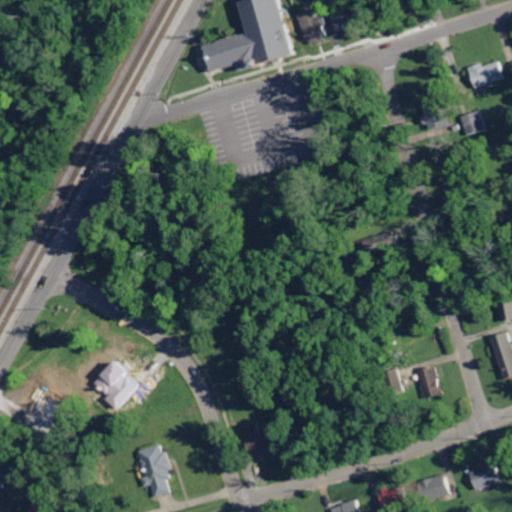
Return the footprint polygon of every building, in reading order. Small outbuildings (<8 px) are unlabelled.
[(423,0),(425,5),(424,5),(420,6),(421,11),(409,15),(407,10),(402,12),(399,0),(423,0)] [(341,30),(335,9),(344,6),(355,3),(361,25),(351,27),(348,28),(341,30)] [(321,17),(326,15),(327,15),(328,20),(329,22),(328,23),(326,23),(331,38),(315,43),(314,38),(310,39),(303,13),(306,12),(318,8),(321,17)] [(216,70),(213,61),(212,56),(208,43),(254,30),(262,56),(223,68),(216,70)] [(508,79),(495,83),(480,88),(475,72),(473,72),(472,68),(474,67),(476,66),(486,64),(486,66),(503,62),(508,79)] [(452,125),(433,130),(431,123),(428,124),(428,122),(427,121),(427,120),(426,117),(430,116),(426,102),(445,97),(452,125)] [(471,135),(465,117),(466,116),(483,111),(484,111),(490,129),(471,135)] [(397,234),(400,233),(402,241),(398,242),(400,246),(371,257),(366,241),(395,231),(397,234)] [(511,321),(506,323),(502,305),(511,303),(511,321)] [(511,378),(509,380),(495,338),(511,332),(511,378)] [(430,398),(428,388),(423,373),(422,370),(440,364),(443,375),(443,377),(448,393),(430,398)] [(393,395),(386,373),(401,368),(402,370),(408,389),(408,390),(393,395)] [(283,427),(281,420),(288,419),(289,425),(283,427)] [(264,434),(275,431),(281,449),(254,457),(248,434),(251,433),(249,426),(261,422),(264,434)] [(166,452),(169,451),(176,469),(172,471),(175,478),(170,480),(175,493),(174,493),(162,497),(161,497),(160,498),(155,485),(152,486),(150,487),(149,487),(145,478),(150,476),(149,471),(147,472),(146,467),(143,460),(145,460),(143,451),(163,444),(166,452)] [(480,490),(474,472),(483,469),(484,469),(484,468),(485,467),(498,463),(504,482),(484,489),(483,489),(480,490)] [(428,503),(422,482),(438,477),(440,476),(448,474),(455,494),(454,494),(448,496),(428,503)] [(413,506),(397,511),(394,511),(388,511),(382,491),(390,488),(391,488),(392,488),(393,492),(407,487),(413,506)] [(63,507),(59,511),(31,511),(30,511),(33,508),(30,506),(32,503),(34,505),(44,493),(63,507)] [(337,511),(336,509),(346,506),(347,505),(347,504),(348,504),(360,499),(364,511),(337,511)]
